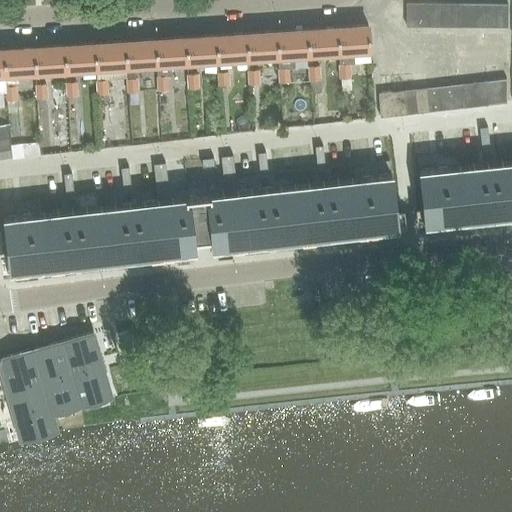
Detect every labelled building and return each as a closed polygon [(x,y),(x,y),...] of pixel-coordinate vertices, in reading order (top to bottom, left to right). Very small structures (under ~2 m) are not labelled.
[(428,13),(428,1),(406,1),(405,13),(428,13)] [(439,25),(439,1),(428,1),(428,13),(428,25),(439,25)] [(450,25),(450,1),(439,1),(439,25),(450,25)] [(461,25),(462,2),(450,1),(450,25),(461,25)] [(473,25),(473,2),(462,2),(461,25),(473,25)] [(484,25),(484,2),(473,2),(473,25),(484,25)] [(495,25),(495,2),(484,2),(484,25),(495,25)] [(495,25),(506,25),(507,2),(495,2),(495,25)] [(428,25),(428,13),(405,13),(405,24),(428,25)] [(369,49),(368,24),(367,24),(336,26),(338,51),(339,63),(340,77),(350,76),(349,63),(353,63),(352,50),(369,49)] [(308,53),(338,51),(336,26),(306,28),(308,53)] [(292,54),(308,53),(306,28),(276,30),(277,55),(277,67),(278,67),(279,81),(289,80),(288,68),(293,68),(292,54)] [(277,55),(276,30),(245,32),(247,57),(277,55)] [(216,59),(247,57),(245,32),(215,34),(216,59)] [(194,60),(216,59),(215,34),(185,36),(186,61),(187,73),(188,87),(198,86),(197,72),(195,72),(194,60)] [(186,61),(185,36),(154,38),(155,63),(157,75),(158,89),(167,88),(166,76),(170,76),(169,62),(186,61)] [(132,64),(155,63),(154,38),(124,40),(125,65),(126,77),(127,91),(137,90),(136,77),(134,77),(134,74),(133,74),(132,64)] [(95,67),(125,65),(124,40),(93,42),(95,67)] [(65,69),(95,67),(93,42),(63,44),(65,69)] [(34,71),(65,69),(63,44),(33,46),(34,71)] [(16,72),(34,71),(33,46),(3,48),(4,73),(6,99),(16,99),(15,84),(17,84),(16,72)] [(309,79),(319,78),(318,64),(308,65),(309,79)] [(257,68),(248,69),(249,83),(258,82),(257,68)] [(227,70),(217,71),(218,85),(228,84),(227,70)] [(495,79),(497,102),(506,101),(506,77),(495,79)] [(97,93),(107,92),(106,79),(96,79),(97,93)] [(487,103),(497,102),(495,79),(485,80),(487,103)] [(76,80),(65,81),(66,95),(76,95),(76,80)] [(475,105),(487,103),(485,80),(473,81),(475,105)] [(464,106),(475,105),(473,81),(462,82),(464,106)] [(45,82),(35,83),(36,97),(46,97),(45,82)] [(452,107),(464,106),(462,82),(450,84),(452,107)] [(441,109),(452,107),(450,84),(438,85),(441,109)] [(429,110),(441,109),(438,85),(426,86),(429,110)] [(417,111),(429,110),(426,86),(415,88),(417,111)] [(405,113),(417,111),(415,88),(403,89),(405,113)] [(393,114),(405,113),(403,89),(391,90),(393,114)] [(379,116),(393,114),(391,90),(378,92),(379,116)] [(480,135),(481,147),(489,146),(488,134),(480,135)] [(0,158),(11,156),(7,137),(0,138),(0,158)] [(315,157),(323,156),(322,144),(314,145),(315,157)] [(481,147),(482,159),(490,158),(489,146),(481,147)] [(258,164),(266,163),(265,151),(257,152),(258,164)] [(220,156),(221,164),(233,163),(232,155),(220,156)] [(417,156),(418,164),(430,163),(429,155),(417,156)] [(317,169),(325,168),(323,156),(315,157),(317,169)] [(378,169),(390,167),(389,159),(377,161),(378,169)] [(153,164),(154,172),(166,170),(165,162),(153,164)] [(221,164),(222,172),(234,171),(233,163),(221,164)] [(259,176),(267,175),(266,163),(258,164),(259,176)] [(418,170),(424,222),(511,213),(511,167),(451,174),(450,166),(418,170)] [(120,167),(122,179),(130,179),(128,167),(120,167)] [(155,180),(167,178),(166,170),(154,172),(155,180)] [(227,179),(235,179),(234,171),(222,172),(223,180),(227,179)] [(63,173),(64,185),(72,184),(71,172),(63,173)] [(3,217),(9,269),(193,249),(192,239),(205,238),(211,237),(212,247),(242,243),(396,226),(390,173),(358,177),(359,185),(276,194),(275,186),(236,190),(228,191),(165,199),(157,199),(118,204),(119,212),(36,221),(35,213),(3,217)] [(155,180),(155,187),(167,186),(167,178),(155,180)] [(122,179),(123,191),(131,190),(130,179),(122,179)] [(228,191),(236,190),(235,179),(227,179),(228,191)] [(72,184),(64,185),(66,197),(74,196),(72,184)] [(155,187),(157,199),(165,199),(163,187),(155,187)] [(1,203),(2,211),(14,210),(13,202),(1,203)] [(119,339),(129,336),(127,328),(117,331),(119,339)] [(51,411),(79,403),(111,394),(93,331),(0,357),(0,370),(19,437),(56,427),(51,411)] [(121,347),(132,344),(129,336),(119,339),(121,347)] [(123,355),(134,353),(132,344),(121,347),(123,355)] [(153,349),(141,352),(145,369),(145,370),(146,370),(158,366),(153,349)] [(126,364),(136,361),(134,353),(123,355),(126,364)]
